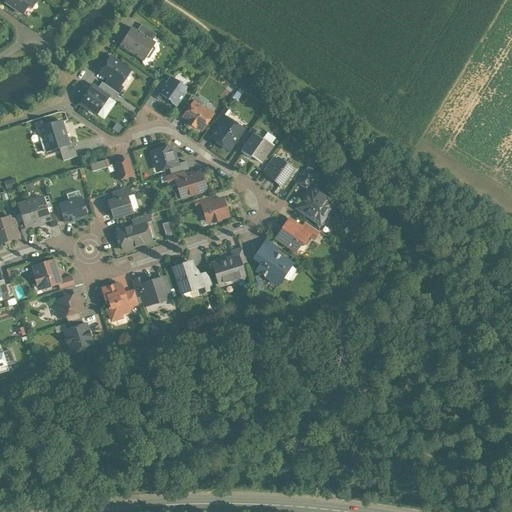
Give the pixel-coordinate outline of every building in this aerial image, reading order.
[(7,0),(6,2),(15,9),(15,11),(18,14),(21,13),(22,14),(31,0),(7,0)] [(156,34),(141,25),(137,31),(152,41),(156,34)] [(137,31),(131,28),(119,46),(141,61),(153,42),(137,31)] [(120,64),(110,58),(105,66),(106,66),(101,73),(108,78),(119,86),(120,85),(124,80),(123,77),(128,70),(127,69),(126,66),(123,64),(120,64)] [(166,83),(158,94),(163,98),(171,102),(171,104),(176,107),(186,93),(185,90),(186,88),(170,77),(166,83)] [(119,86),(108,78),(104,84),(116,93),(118,95),(123,88),(120,85),(119,86)] [(161,80),(151,95),(161,102),(163,98),(158,94),(166,83),(161,80)] [(104,84),(102,83),(97,90),(107,97),(107,98),(111,101),(116,93),(104,84)] [(97,90),(93,87),(81,105),(95,115),(97,111),(101,111),(104,107),(103,103),(107,98),(107,97),(97,90)] [(191,96),(186,104),(190,107),(194,103),(196,100),(191,96)] [(190,107),(183,118),(189,122),(188,123),(195,128),(196,126),(201,130),(213,114),(205,109),(204,110),(194,103),(190,107)] [(231,113),(224,108),(215,122),(220,125),(225,118),(227,119),(231,113)] [(227,119),(225,118),(220,125),(210,139),(228,151),(243,130),(227,119)] [(38,129),(45,152),(60,147),(70,144),(63,121),(38,129)] [(251,128),(244,139),(249,142),(254,135),(257,132),(251,128)] [(254,135),(249,142),(242,153),(250,159),(251,157),(259,163),(263,157),(264,157),(273,145),(263,138),(262,140),(254,135)] [(70,144),(60,147),(64,161),(77,157),(73,143),(70,144)] [(170,147),(151,153),(157,172),(169,168),(178,165),(178,164),(175,157),(173,157),(170,147)] [(273,158),(263,172),(268,175),(277,161),(273,158)] [(106,160),(91,165),(93,172),(108,167),(106,160)] [(127,160),(114,164),(116,171),(115,171),(117,178),(118,178),(119,180),(132,176),(127,160)] [(286,163),(284,164),(278,160),(277,161),(268,175),(267,176),(281,186),(292,170),(290,169),(291,166),(286,163)] [(178,165),(169,168),(171,175),(182,171),(188,170),(185,162),(178,164),(178,165)] [(306,169),(296,184),(306,191),(308,187),(316,176),(306,169)] [(171,175),(165,177),(167,184),(176,181),(175,181),(184,178),(182,171),(171,175)] [(184,178),(175,181),(176,181),(181,199),(187,197),(188,198),(193,196),(193,195),(202,192),(203,192),(205,192),(206,192),(207,190),(207,189),(207,188),(206,186),(204,186),(203,185),(199,173),(184,178)] [(332,204),(308,187),(306,191),(308,192),(306,196),(306,197),(303,201),(302,202),(297,209),(311,218),(311,220),(317,225),(321,224),(328,215),(327,213),(332,206),(332,204)] [(129,188),(111,193),(114,201),(126,197),(127,198),(131,196),(129,188)] [(114,201),(108,203),(111,212),(113,211),(115,218),(131,213),(127,198),(126,197),(114,201)] [(210,197),(194,201),(197,208),(202,206),(202,205),(212,202),(210,197)] [(42,198),(30,201),(37,224),(49,221),(47,213),(42,198)] [(59,206),(64,221),(65,224),(86,217),(81,199),(59,206)] [(212,202),(202,205),(202,206),(205,216),(209,215),(211,222),(212,222),(213,223),(220,221),(219,220),(227,217),(222,199),(212,202)] [(30,201),(18,205),(23,222),(25,228),(26,228),(37,224),(30,201)] [(59,204),(51,206),(53,212),(56,224),(64,221),(59,206),(59,204)] [(53,212),(47,213),(49,221),(51,228),(57,226),(56,224),(53,212)] [(148,216),(132,220),(134,226),(144,223),(145,224),(150,222),(148,216)] [(9,218),(0,220),(0,242),(9,240),(9,241),(16,239),(10,220),(9,218)] [(16,218),(10,220),(15,237),(21,235),(18,224),(16,218)] [(301,228),(289,221),(284,228),(284,230),(283,233),(282,232),(280,232),(275,239),(292,251),(297,244),(299,245),(302,245),(308,236),(299,230),(301,228)] [(25,228),(23,222),(18,224),(21,235),(22,237),(28,235),(26,228),(25,228)] [(169,222),(161,225),(166,238),(174,235),(169,222)] [(134,226),(117,232),(123,251),(150,242),(145,224),(144,223),(134,226)] [(318,233),(304,223),(301,228),(299,230),(308,236),(313,240),(318,233)] [(278,248),(266,240),(259,250),(270,258),(273,253),(274,253),(278,248)] [(241,249),(232,252),(234,258),(237,257),(240,268),(246,266),(241,249)] [(270,258),(259,250),(253,260),(260,265),(255,272),(277,287),(282,279),(283,279),(291,267),(291,265),(274,253),(273,253),(270,258)] [(234,258),(212,265),(218,286),(232,282),(236,283),(244,280),(240,268),(237,257),(234,258)] [(53,262),(33,268),(36,276),(33,277),(36,286),(39,285),(39,287),(44,289),(46,290),(50,289),(51,287),(58,284),(60,283),(59,280),(58,278),(61,273),(56,270),(53,262)] [(190,263),(173,269),(180,291),(186,289),(191,291),(197,289),(200,288),(197,277),(195,273),(194,272),(192,273),(191,270),(192,269),(190,263)] [(13,278),(29,273),(26,264),(11,269),(13,278)] [(208,273),(197,277),(200,288),(197,289),(198,295),(213,290),(208,273)] [(71,277),(59,280),(60,283),(58,284),(60,291),(74,287),(71,277)] [(257,277),(250,279),(254,292),(261,290),(257,277)] [(143,279),(131,282),(134,291),(136,297),(141,296),(138,286),(145,285),(143,279)] [(145,285),(138,286),(141,296),(145,307),(154,304),(157,305),(160,304),(162,302),(160,297),(168,294),(163,279),(145,285)] [(14,296),(10,285),(5,286),(4,286),(8,298),(14,296)] [(4,286),(0,287),(0,291),(2,296),(1,297),(2,300),(8,298),(4,286)] [(116,286),(108,288),(107,287),(100,289),(105,305),(106,305),(110,318),(115,320),(118,316),(124,314),(122,305),(126,304),(123,296),(120,294),(122,291),(121,289),(119,288),(117,289),(116,286)] [(134,291),(126,294),(130,308),(138,305),(136,297),(134,291)] [(76,296),(69,298),(69,297),(66,295),(63,296),(63,299),(63,300),(55,302),(60,318),(65,317),(79,313),(81,312),(76,296)] [(79,313),(65,317),(67,324),(81,320),(79,313)] [(67,324),(63,326),(65,331),(83,326),(81,320),(67,324)] [(65,331),(63,332),(70,352),(91,345),(85,325),(83,326),(65,331)]
